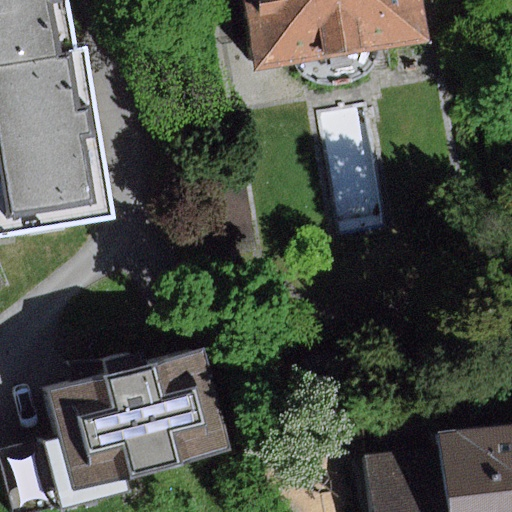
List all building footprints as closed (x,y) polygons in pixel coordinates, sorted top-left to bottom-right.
[(0,0),(0,64),(65,54),(56,0),(0,0)] [(249,0),(260,69),(431,42),(424,0),(249,0)] [(65,54),(0,64),(0,238),(106,221),(78,52),(65,54)] [(64,511),(135,494),(131,478),(235,453),(210,353),(52,392),(63,438),(47,442),(63,506),(64,511)] [(511,511),(511,431),(440,439),(441,449),(367,457),(372,511),(511,511)] [(40,511),(63,506),(47,442),(0,454),(14,511),(40,511)]
